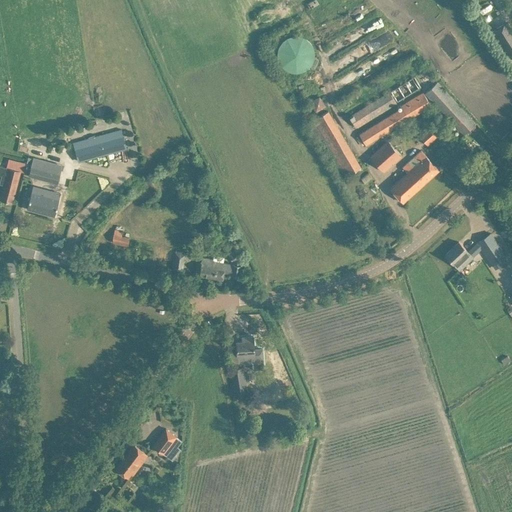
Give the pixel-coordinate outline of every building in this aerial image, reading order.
[(356,38),(385,24),(381,16),(352,30),(356,38)] [(493,29),(511,58),(511,57),(511,30),(506,20),(493,29)] [(359,44),(364,55),(391,44),(387,33),(359,44)] [(277,56),(280,64),(284,69),(290,72),(297,72),(303,71),(308,67),(312,63),(313,59),(314,56),(314,53),(313,49),(312,45),(309,41),(305,38),(301,36),(298,35),(292,35),(289,36),(283,39),(280,43),(277,48),(277,56)] [(425,92),(457,127),(464,134),(476,123),(437,81),(425,92)] [(395,98),(412,93),(409,83),(392,88),(395,98)] [(390,91),(349,116),(355,127),(396,102),(390,91)] [(401,106),(403,107),(359,134),(365,144),(431,105),(423,92),(401,106)] [(310,102),(315,111),(325,106),(319,96),(310,102)] [(347,175),(362,166),(328,109),(313,118),(347,175)] [(428,112),(421,116),(424,121),(430,117),(428,112)] [(428,145),(437,137),(432,131),(423,139),(428,145)] [(75,149),(78,160),(126,147),(123,136),(75,149)] [(370,156),(383,171),(401,155),(388,140),(370,156)] [(402,167),(407,172),(390,188),(403,202),(439,169),(421,150),(402,167)] [(28,175),(57,183),(61,171),(31,164),(28,175)] [(0,199),(12,202),(20,170),(9,167),(0,199)] [(31,191),(27,208),(38,211),(38,209),(55,214),(59,198),(51,196),(52,193),(51,191),(44,190),(42,191),(42,194),(31,191)] [(111,242),(128,245),(129,236),(124,235),(125,231),(114,229),(113,233),(111,242)] [(505,259),(500,252),(503,251),(491,233),(477,242),(468,251),(459,241),(445,254),(460,269),(473,257),(481,249),(492,265),(496,263),(500,269),(507,265),(504,260),(505,259)] [(219,247),(228,260),(237,254),(228,241),(219,247)] [(182,270),(185,253),(175,251),(172,269),(182,270)] [(194,274),(222,279),(223,272),(231,274),(231,275),(240,276),(242,265),(233,264),(223,262),(224,257),(214,255),(213,259),(202,257),(201,263),(197,262),(194,274)] [(238,362),(244,362),(245,363),(251,362),(252,361),(263,360),(262,348),(254,349),(253,336),(242,337),(242,341),(236,341),(238,362)] [(507,356),(501,360),(504,364),(510,360),(507,356)] [(235,396),(247,395),(243,366),(231,368),(235,396)] [(153,445),(166,455),(179,438),(166,428),(153,445)] [(117,469),(124,475),(129,478),(148,454),(135,444),(117,469)]
